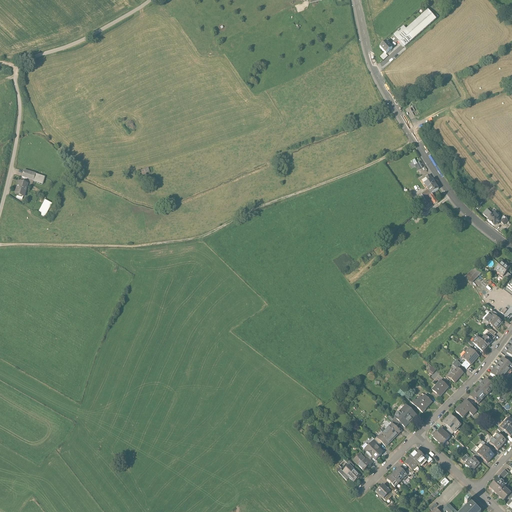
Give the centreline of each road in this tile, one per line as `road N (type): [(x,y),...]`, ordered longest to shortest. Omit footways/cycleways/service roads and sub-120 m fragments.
road 1 (track): [(0,245),(198,238),(415,140)]
road 2 (secondary): [(357,0),(374,71),(415,140),(458,204),(511,249)]
road 3 (unclassified): [(0,210),(17,134),(18,68),(150,0)]
road 4 (residential): [(418,436),(511,329)]
